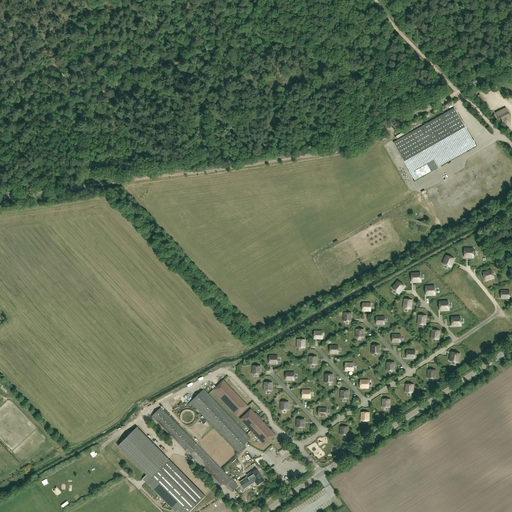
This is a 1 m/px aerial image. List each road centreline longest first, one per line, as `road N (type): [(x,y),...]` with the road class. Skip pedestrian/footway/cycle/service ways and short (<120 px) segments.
road 1 (track): [(0,199),(339,150),(460,93)]
road 2 (track): [(511,208),(228,373)]
road 3 (unclassified): [(263,511),(511,347)]
road 4 (track): [(458,91),(375,0)]
